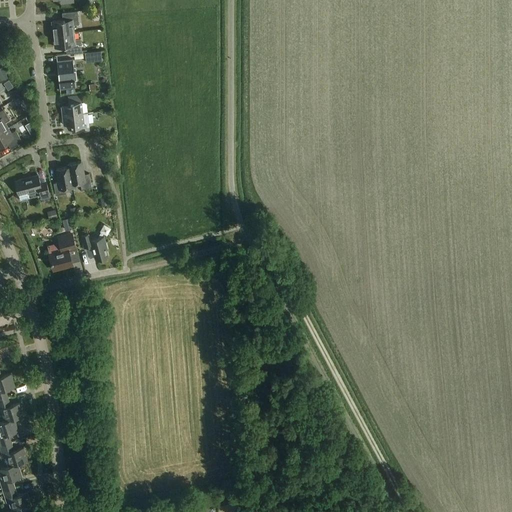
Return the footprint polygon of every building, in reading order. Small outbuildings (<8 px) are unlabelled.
[(65,20),(53,21),(54,34),(73,32),(72,25),(79,25),(78,11),(65,13),(65,20)] [(73,32),(54,34),(56,48),(67,47),(68,54),(82,53),(81,39),(74,40),(73,32)] [(101,51),(85,52),(86,62),(102,61),(101,51)] [(74,69),(73,59),(57,61),(60,89),(76,88),(75,78),(77,78),(76,69),(74,69)] [(11,88),(16,85),(12,78),(7,81),(11,88)] [(12,92),(11,97),(13,100),(19,96),(15,90),(12,92)] [(62,107),(63,116),(83,114),(81,95),(68,97),(69,106),(62,107)] [(0,132),(8,128),(5,123),(10,120),(4,110),(0,111),(0,132)] [(83,114),(63,116),(64,126),(71,125),(72,134),(90,132),(89,124),(87,113),(83,114)] [(8,128),(0,132),(0,146),(7,142),(10,148),(22,141),(16,130),(11,133),(8,128)] [(73,185),(73,184),(80,183),(82,190),(92,188),(89,174),(83,175),(81,161),(68,164),(69,167),(73,185)] [(69,167),(57,169),(59,182),(53,183),(56,196),(66,194),(65,189),(73,188),(73,184),(73,185),(69,167)] [(38,175),(15,181),(18,195),(27,192),(28,194),(30,195),(35,194),(36,192),(35,190),(39,189),(41,195),(42,199),(50,197),(49,193),(46,181),(40,183),(38,175)] [(107,196),(101,197),(102,206),(109,205),(107,196)] [(55,210),(46,212),(48,219),(57,217),(55,210)] [(69,218),(62,220),(65,231),(72,229),(69,218)] [(111,229),(104,225),(100,232),(101,232),(98,238),(90,240),(89,234),(81,236),(84,249),(92,246),(96,260),(102,259),(104,260),(106,258),(108,257),(107,250),(108,250),(104,236),(102,237),(104,234),(107,235),(111,229)] [(59,243),(47,246),(49,254),(53,270),(73,265),(69,249),(76,248),(72,234),(58,238),(59,243)] [(0,401),(7,399),(5,391),(14,388),(10,374),(1,377),(1,378),(0,378),(0,401)] [(0,413),(2,413),(5,422),(14,419),(14,420),(24,417),(19,403),(10,406),(7,399),(0,401),(0,413)] [(5,422),(0,423),(0,446),(5,445),(11,443),(9,435),(18,433),(14,420),(14,419),(5,422)] [(5,445),(0,446),(0,448),(3,458),(5,457),(8,467),(18,464),(18,465),(27,462),(23,448),(13,451),(11,443),(5,445)] [(8,467),(0,469),(0,473),(2,479),(0,479),(0,481),(3,492),(14,488),(12,481),(22,478),(18,465),(18,464),(8,467)] [(9,502),(11,511),(12,511),(21,509),(31,507),(27,493),(17,496),(14,488),(3,492),(6,503),(9,502)]
